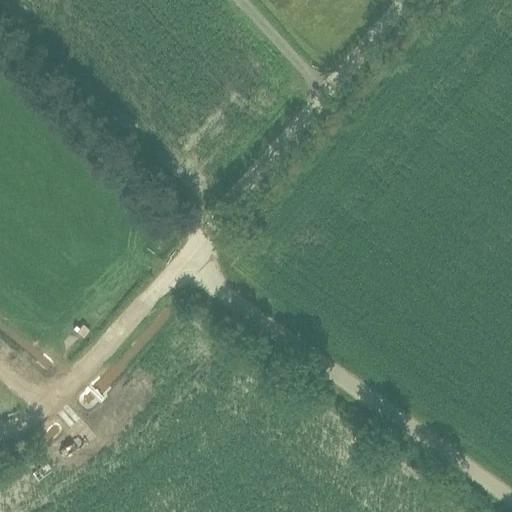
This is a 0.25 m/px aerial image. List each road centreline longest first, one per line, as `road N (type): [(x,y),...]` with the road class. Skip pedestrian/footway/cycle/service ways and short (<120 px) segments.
road 1 (unclassified): [(511,499),(184,263),(410,0)]
road 2 (track): [(204,241),(0,34)]
road 3 (track): [(0,433),(50,404),(184,263)]
road 4 (track): [(241,0),(326,97)]
